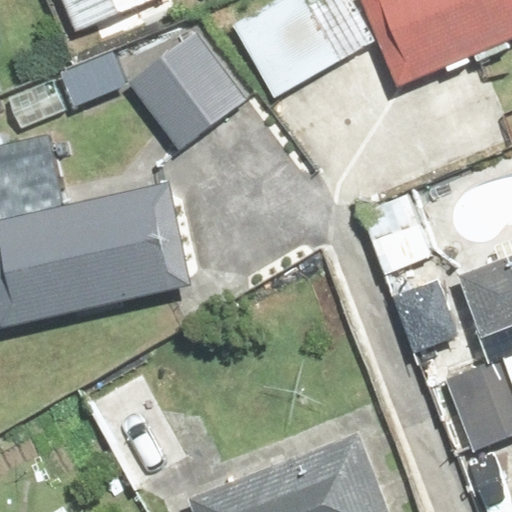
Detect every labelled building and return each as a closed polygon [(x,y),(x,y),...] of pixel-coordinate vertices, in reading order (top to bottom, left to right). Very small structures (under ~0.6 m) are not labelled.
[(60,0),(72,27),(134,0),(60,0)] [(320,0),(272,0),(230,25),(273,97),(351,51),(320,0)] [(511,0),(352,0),(396,92),(511,36),(511,0)] [(191,29),(126,78),(178,148),(244,100),(191,29)] [(162,181),(0,225),(0,328),(2,335),(190,284),(162,181)] [(511,227),(445,254),(478,339),(511,326),(511,227)] [(511,351),(443,378),(473,455),(511,439),(511,351)] [(139,375),(86,409),(132,482),(185,448),(139,375)] [(394,511),(356,420),(182,491),(190,511),(394,511)] [(100,511),(91,498),(69,511),(100,511)]
